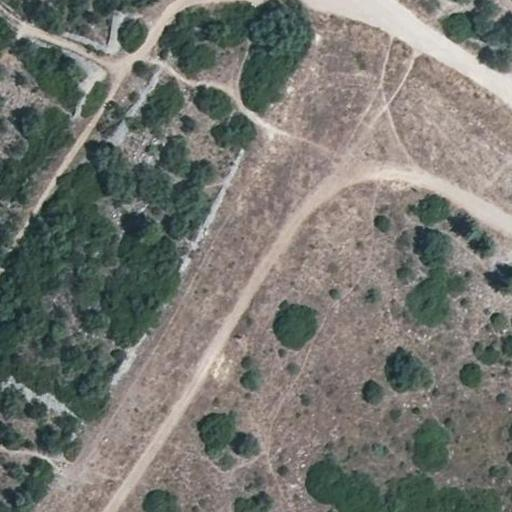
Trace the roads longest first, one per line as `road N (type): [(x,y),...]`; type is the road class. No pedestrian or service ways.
road 1 (track): [(101,511),(160,433),(241,279),(327,149)]
road 2 (track): [(131,68),(0,274)]
road 3 (track): [(481,73),(367,16),(298,0)]
road 4 (track): [(383,0),(511,98)]
